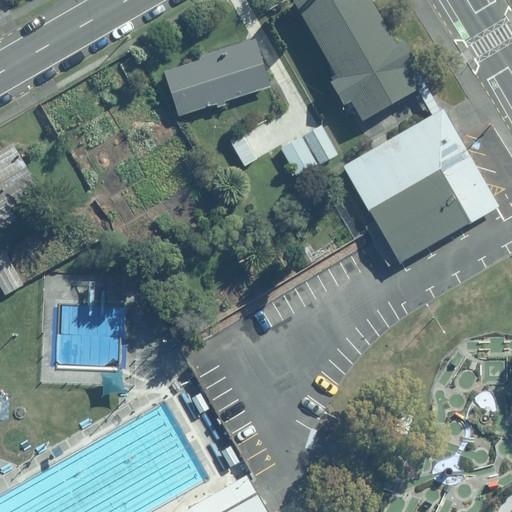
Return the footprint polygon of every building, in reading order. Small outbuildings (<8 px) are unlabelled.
[(349,103),(356,99),(367,120),(420,89),(426,85),(415,65),(417,63),(424,59),(409,38),(402,42),(377,0),(298,0),(343,77),(336,80),(349,103)] [(201,56),(165,67),(179,112),(218,101),(218,104),(226,101),(226,99),(272,84),(257,36),(200,54),(201,56)] [(426,85),(420,89),(434,114),(443,109),(417,63),(415,65),(426,85)] [(503,206),(446,107),(443,109),(434,114),(346,164),(377,219),(367,225),(391,266),(402,259),(404,262),(503,206)] [(339,153),(324,123),(281,145),(296,174),(339,153)] [(258,159),(242,132),(230,139),(246,166),(258,159)] [(43,189),(15,141),(0,149),(0,227),(17,218),(11,207),(43,189)] [(25,283),(8,252),(0,256),(0,280),(8,294),(26,284),(25,283)] [(52,439),(55,444),(69,437),(61,423),(48,431),(52,439)] [(183,511),(274,511),(252,473),(183,511)]
